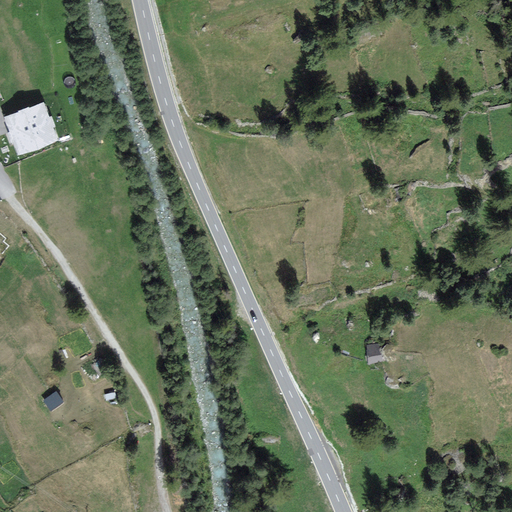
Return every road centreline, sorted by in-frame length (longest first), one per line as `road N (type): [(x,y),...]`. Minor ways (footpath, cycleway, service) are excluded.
road 1 (tertiary): [(140,0),(169,113),(342,511)]
road 2 (track): [(54,0),(62,123),(118,255),(147,395)]
road 3 (track): [(147,395),(5,195)]
